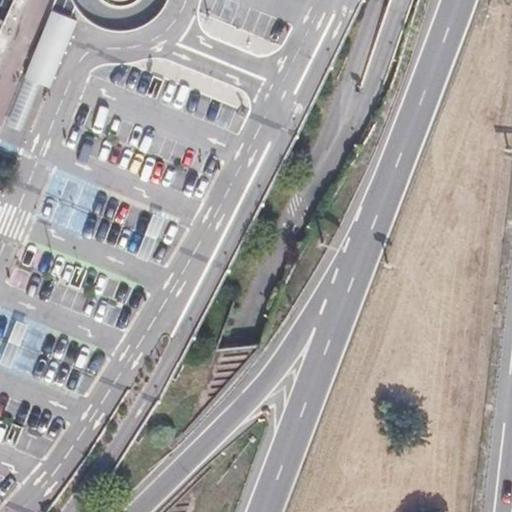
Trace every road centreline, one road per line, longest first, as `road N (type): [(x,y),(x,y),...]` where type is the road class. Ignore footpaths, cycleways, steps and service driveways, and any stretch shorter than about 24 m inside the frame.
road 1 (trunk): [(456,0),(336,308)]
road 2 (motorway): [(336,308),(302,330),(138,511)]
road 3 (trunk): [(336,308),(262,511)]
